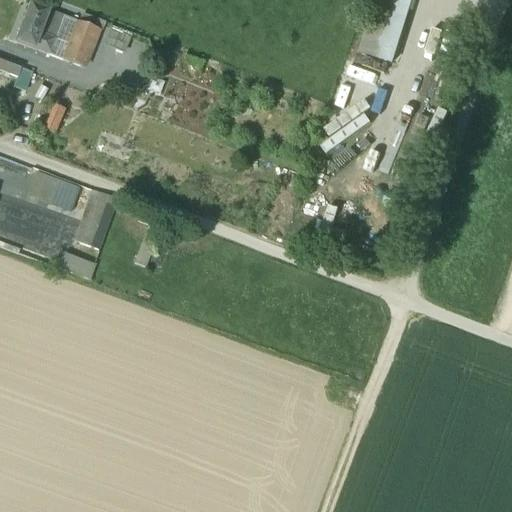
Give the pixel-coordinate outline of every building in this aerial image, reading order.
[(411,0),(376,0),(359,53),(391,64),(411,0)] [(47,13),(30,7),(16,44),(34,51),(39,36),(47,13)] [(99,34),(47,13),(39,36),(54,42),(48,57),(85,71),(99,34)] [(54,42),(39,36),(34,51),(48,57),(54,42)] [(17,69),(0,62),(0,72),(14,78),(17,69)] [(65,112),(54,108),(45,131),(55,135),(65,112)] [(126,157),(129,145),(101,138),(98,149),(126,157)] [(113,209),(89,201),(73,244),(97,252),(113,209)] [(169,256),(156,251),(145,280),(157,285),(169,256)] [(94,267),(64,256),(58,272),(88,283),(94,267)]
